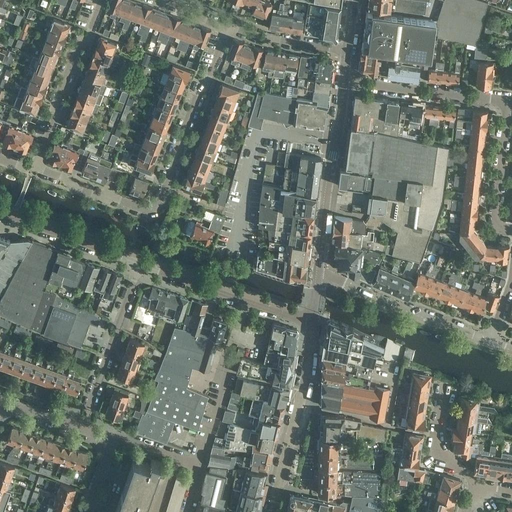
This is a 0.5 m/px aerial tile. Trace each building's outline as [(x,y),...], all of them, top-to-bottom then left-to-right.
[(109,0),(107,8),(112,10),(110,16),(115,18),(117,12),(121,0),(109,0)] [(121,0),(117,12),(122,14),(119,20),(124,22),(132,0),(121,0)] [(132,0),(124,22),(122,27),(122,29),(123,30),(124,28),(127,29),(131,17),(136,19),(142,4),(132,0)] [(261,0),(256,0),(254,7),(252,13),(266,18),(271,4),(261,0)] [(442,0),(436,21),(366,11),(361,48),(395,52),(430,57),(433,36),(443,38),(448,39),(464,42),(467,43),(466,47),(475,49),(475,47),(476,47),(476,45),(482,23),(487,2),(482,0),(481,0),(442,0)] [(367,0),(367,5),(422,13),(423,0),(367,0)] [(271,12),(268,27),(279,29),(284,4),(283,4),(283,3),(280,2),(279,9),(278,9),(277,13),(271,12)] [(309,2),(307,14),(339,18),(341,7),(309,2)] [(142,4),(136,19),(141,21),(137,33),(141,34),(152,7),(142,4)] [(284,4),(279,29),(290,31),(293,16),(287,15),(288,11),(287,11),(288,5),(284,4)] [(152,7),(141,34),(142,34),(140,39),(145,41),(151,25),(155,26),(161,11),(152,7)] [(161,11),(155,26),(161,28),(157,40),(161,42),(171,15),(161,11)] [(293,16),(290,31),(301,34),(306,12),(302,11),(301,18),(293,16)] [(307,14),(305,25),(318,27),(337,30),(339,18),(307,14)] [(181,18),(171,15),(161,42),(166,44),(170,32),(175,34),(181,18)] [(54,18),(49,28),(65,35),(69,24),(54,18)] [(181,18),(175,34),(181,36),(176,48),(180,49),(190,22),(181,18)] [(25,20),(22,29),(21,29),(27,31),(30,22),(25,20)] [(190,22),(180,49),(185,51),(190,39),(195,41),(200,26),(190,22)] [(305,25),(303,34),(315,35),(314,36),(334,39),(336,37),(337,30),(318,27),(305,25)] [(200,26),(195,41),(192,48),(197,49),(200,43),(205,45),(211,30),(200,26)] [(49,28),(46,39),(62,45),(66,35),(65,35),(49,28)] [(21,29),(22,29),(21,29),(18,37),(25,39),(27,31),(21,29)] [(101,36),(96,46),(112,53),(116,42),(101,36)] [(233,38),(227,53),(233,56),(230,63),(235,64),(238,57),(244,42),(233,38)] [(42,48),(58,55),(59,55),(62,45),(46,39),(42,48)] [(244,42),(238,57),(243,59),(240,66),(244,68),(253,45),(244,42)] [(253,45),(244,68),(249,70),(252,63),(257,65),(263,49),(253,45)] [(96,46),(93,56),(108,62),(112,53),(96,46)] [(487,48),(476,47),(475,47),(475,49),(474,57),(486,59),(487,48)] [(42,48),(38,58),(54,65),(58,55),(42,48)] [(265,50),(263,65),(262,69),(268,70),(268,75),(272,76),(273,75),(273,74),(276,51),(265,50)] [(361,50),(359,61),(388,65),(389,54),(361,50)] [(273,75),(277,75),(279,67),(285,68),(287,53),(276,51),(273,74),(273,75)] [(393,65),(391,76),(395,76),(395,75),(401,76),(402,76),(411,77),(417,78),(419,66),(420,58),(428,59),(430,60),(430,57),(395,52),(393,65)] [(287,53),(285,68),(290,69),(290,74),(295,75),(298,55),(287,53)] [(331,80),(333,63),(332,60),(301,55),(297,75),(298,75),(298,76),(331,80)] [(93,56),(89,66),(105,72),(108,62),(93,56)] [(145,56),(142,64),(147,66),(151,58),(145,56)] [(54,65),(38,58),(34,68),(50,74),(54,65)] [(428,59),(420,58),(419,66),(427,67),(428,59)] [(137,62),(133,60),(129,70),(134,71),(137,62)] [(388,65),(359,61),(358,68),(361,72),(391,76),(393,65),(388,65)] [(493,63),(478,61),(476,74),(492,75),(493,63)] [(429,70),(428,80),(428,81),(437,82),(440,62),(436,62),(435,70),(429,70)] [(440,62),(437,82),(447,83),(449,72),(443,71),(443,69),(444,63),(440,62)] [(147,66),(142,64),(139,71),(146,74),(149,67),(147,66)] [(173,64),(169,74),(186,81),(190,70),(173,64)] [(449,72),(447,83),(458,84),(459,71),(460,64),(456,64),(455,73),(449,72)] [(32,74),(30,78),(46,84),(50,74),(34,68),(30,66),(28,73),(32,74)] [(89,66),(85,76),(101,82),(105,72),(89,66)] [(132,82),(141,85),(145,76),(135,72),(132,82)] [(169,74),(165,84),(182,90),(186,81),(169,74)] [(476,74),(475,85),(475,86),(490,88),(492,75),(476,74)] [(85,76),(81,86),(103,95),(107,85),(101,82),(85,76)] [(330,91),(331,80),(298,76),(297,86),(330,91)] [(30,78),(26,88),(43,94),(47,85),(46,84),(30,78)] [(129,81),(123,79),(119,89),(126,91),(129,81)] [(223,83),(219,93),(236,100),(240,89),(223,83)] [(165,84),(161,94),(178,100),(182,90),(165,84)] [(81,86),(77,96),(99,104),(103,95),(81,86)] [(330,91),(297,86),(293,86),(292,93),(291,97),(294,98),(296,97),(297,97),(297,93),(302,94),(305,92),(313,93),(312,97),(317,98),(317,100),(316,103),(328,105),(330,91)] [(23,98),(38,104),(39,104),(43,94),(26,88),(23,98)] [(122,90),(118,100),(118,101),(124,103),(128,92),(126,92),(122,90)] [(291,97),(292,93),(281,92),(280,95),(264,93),(263,94),(258,93),(248,126),(260,130),(263,118),(288,122),(309,125),(325,127),(328,105),(316,103),(317,100),(310,99),(310,102),(298,99),(298,98),(297,98),(297,97),(296,97),(294,98),(291,97)] [(219,93),(215,104),(232,110),(236,100),(219,93)] [(161,94),(157,105),(174,111),(178,100),(161,94)] [(355,95),(353,111),(373,114),(380,115),(382,99),(355,95)] [(77,96),(74,106),(89,112),(95,114),(99,104),(77,96)] [(126,104),(132,106),(134,99),(128,97),(126,104)] [(23,98),(19,107),(19,108),(35,114),(38,104),(23,98)] [(382,99),(380,115),(380,120),(396,122),(399,101),(382,99)] [(118,101),(118,100),(116,100),(113,108),(121,111),(124,103),(118,101)] [(0,107),(10,111),(12,107),(0,102),(0,107)] [(398,126),(396,135),(401,136),(402,133),(403,127),(404,117),(409,118),(412,103),(402,102),(398,124),(398,126)] [(412,103),(409,118),(415,118),(413,130),(418,131),(422,105),(412,103)] [(126,104),(122,115),(127,116),(131,106),(126,104)] [(215,104),(211,114),(228,121),(232,110),(215,104)] [(157,105),(153,115),(170,121),(174,111),(157,105)] [(424,105),(423,116),(430,116),(429,124),(433,125),(435,106),(424,105)] [(74,106),(70,116),(86,122),(89,112),(74,106)] [(435,106),(433,125),(437,125),(438,117),(444,118),(445,107),(435,106)] [(445,107),(444,118),(450,118),(449,127),(454,127),(456,108),(445,107)] [(118,112),(113,110),(109,120),(114,122),(118,112)] [(472,110),(471,122),(487,123),(488,111),(472,110)] [(351,127),(352,127),(374,130),(396,135),(398,126),(398,124),(396,122),(380,120),(380,115),(373,114),(353,111),(351,127)] [(211,114),(207,124),(224,130),(228,121),(211,114)] [(153,115),(149,125),(166,132),(170,121),(153,115)] [(70,116),(66,126),(82,132),(86,122),(70,116)] [(461,133),(470,134),(485,135),(487,123),(471,122),(466,121),(466,128),(462,128),(463,120),(457,120),(455,132),(461,133)] [(5,121),(3,129),(7,130),(3,142),(14,146),(21,127),(16,125),(15,128),(9,125),(10,123),(5,121)] [(207,124),(203,134),(220,141),(224,130),(207,124)] [(149,125),(146,135),(162,141),(166,132),(149,125)] [(21,127),(14,146),(25,151),(32,134),(26,132),(27,129),(21,127)] [(433,229),(442,201),(448,147),(401,136),(396,135),(374,130),(352,127),(346,166),(372,170),(372,172),(375,172),(371,206),(380,208),(379,217),(380,218),(396,229),(397,231),(391,254),(421,262),(433,229)] [(106,129),(102,139),(106,141),(110,131),(106,129)] [(118,136),(112,133),(108,143),(114,146),(118,136)] [(203,134),(199,144),(216,151),(220,141),(203,134)] [(470,134),(469,146),(484,147),(485,135),(470,134)] [(146,135),(142,145),(159,152),(162,141),(146,135)] [(89,137),(84,150),(90,152),(95,139),(89,137)] [(55,142),(48,160),(59,164),(67,144),(62,142),(61,145),(55,142)] [(142,145),(135,143),(134,147),(140,149),(138,155),(155,162),(159,152),(142,145)] [(67,144),(59,164),(71,168),(73,163),(78,165),(84,151),(83,151),(84,149),(80,147),(78,148),(77,151),(71,148),(72,146),(67,144)] [(199,144),(195,154),(212,161),(216,151),(199,144)] [(484,147),(469,146),(465,145),(463,156),(468,157),(467,158),(483,159),(484,147)] [(231,150),(229,155),(236,158),(238,153),(231,150)] [(279,151),(277,160),(284,161),(285,152),(279,151)] [(284,167),(286,167),(319,172),(321,157),(286,153),(284,167)] [(195,154),(191,165),(208,171),(212,161),(195,154)] [(229,155),(226,154),(225,159),(235,163),(236,158),(229,155)] [(155,162),(138,155),(134,165),(151,172),(155,162)] [(81,172),(92,176),(99,160),(88,156),(81,172)] [(99,160),(92,176),(104,181),(111,162),(110,161),(111,161),(101,157),(100,157),(99,160)] [(467,158),(466,170),(482,172),(483,159),(467,158)] [(191,165),(188,174),(205,181),(208,171),(191,165)] [(112,166),(108,176),(107,179),(113,181),(117,169),(112,166)] [(372,170),(346,166),(346,169),(341,168),(338,185),(370,189),(371,178),(367,177),(366,174),(372,175),(372,172),(372,170)] [(286,167),(283,187),(316,194),(319,172),(286,167)] [(117,169),(113,181),(118,183),(123,171),(117,169)] [(450,180),(480,184),(482,172),(466,170),(466,176),(455,175),(454,179),(451,179),(451,180),(450,180)] [(133,182),(129,190),(134,192),(133,194),(141,197),(147,180),(132,175),(130,174),(128,180),(133,182)] [(188,174),(184,185),(201,191),(203,185),(213,188),(214,184),(205,181),(188,174)] [(450,180),(450,184),(465,186),(464,194),(479,196),(480,184),(450,180)] [(285,188),(262,183),(259,203),(258,226),(267,227),(268,227),(311,235),(316,196),(294,192),(285,190),(285,188)] [(221,187),(217,203),(224,206),(229,190),(225,189),(225,188),(221,187)] [(463,205),(462,206),(478,208),(479,196),(464,194),(463,205)] [(447,203),(447,208),(462,210),(461,218),(475,219),(477,219),(478,208),(462,206),(451,205),(451,204),(447,203)] [(380,208),(371,206),(369,216),(379,217),(380,208)] [(186,233),(191,234),(191,235),(201,239),(209,242),(213,230),(218,232),(224,217),(206,210),(203,216),(212,220),(209,228),(195,223),(195,224),(190,222),(188,223),(185,230),(186,233)] [(362,219),(335,216),(333,228),(364,232),(366,224),(362,219)] [(475,219),(461,218),(459,238),(473,230),(474,225),(475,219)] [(269,238),(269,239),(309,246),(311,235),(268,227),(268,238),(269,238)] [(364,232),(333,228),(331,242),(336,242),(350,245),(364,246),(383,252),(384,252),(386,244),(373,240),(373,230),(367,229),(367,233),(364,233),(364,232)] [(473,230),(459,238),(467,248),(480,238),(473,230)] [(0,257),(10,240),(8,239),(8,238),(0,235),(0,257)] [(11,240),(10,240),(0,257),(0,293),(3,295),(33,240),(32,240),(29,238),(11,240)] [(480,238),(467,248),(475,258),(486,246),(480,238)] [(269,239),(268,246),(278,247),(277,254),(307,262),(309,246),(269,239)] [(0,299),(0,311),(30,326),(58,250),(33,240),(3,295),(0,299)] [(350,245),(336,242),(335,255),(339,255),(361,258),(363,258),(367,259),(372,262),(375,264),(376,261),(379,262),(383,252),(364,246),(350,245)] [(498,245),(498,247),(496,260),(508,261),(510,246),(498,245)] [(486,246),(475,258),(480,258),(479,262),(482,262),(483,259),(496,260),(498,247),(486,246)] [(453,259),(453,257),(459,259),(462,252),(452,249),(449,256),(449,257),(453,259)] [(58,250),(30,326),(42,332),(57,290),(56,290),(69,254),(58,250)] [(307,262),(277,254),(257,251),(257,255),(255,266),(305,280),(307,262)] [(56,290),(57,290),(71,296),(75,286),(84,260),(75,257),(76,256),(69,253),(69,254),(56,290)] [(430,277),(425,292),(429,294),(429,293),(436,295),(442,281),(434,278),(438,268),(436,267),(437,264),(439,265),(442,255),(438,254),(434,263),(433,266),(434,266),(432,272),(431,272),(429,276),(430,277)] [(363,258),(361,258),(339,255),(338,267),(350,269),(350,272),(370,282),(375,269),(367,265),(362,265),(363,258)] [(84,260),(75,286),(78,288),(80,283),(92,288),(100,266),(84,260)] [(391,269),(380,264),(373,283),(383,287),(391,269)] [(102,267),(94,289),(101,292),(99,297),(101,297),(112,271),(102,267)] [(402,273),(391,269),(383,287),(395,292),(402,273)] [(101,297),(101,299),(105,301),(106,297),(112,299),(121,274),(112,271),(101,297)] [(429,276),(419,272),(413,287),(420,289),(420,290),(425,292),(430,277),(429,276)] [(442,281),(436,295),(443,298),(442,299),(447,300),(457,274),(451,272),(447,283),(442,281)] [(415,278),(402,273),(395,292),(407,297),(415,278)] [(457,274),(447,300),(451,302),(452,301),(458,304),(464,289),(457,286),(461,276),(457,274)] [(484,305),(486,297),(480,295),(483,284),(479,283),(477,289),(475,293),(469,309),(474,310),(474,309),(481,312),(484,305)] [(163,314),(171,292),(153,286),(149,297),(153,298),(152,302),(150,301),(147,309),(163,314)] [(464,289),(458,304),(465,306),(464,307),(469,309),(475,293),(464,289)] [(500,295),(489,291),(486,297),(484,305),(495,309),(500,295)] [(183,296),(171,292),(163,314),(173,318),(174,315),(182,318),(188,299),(186,297),(183,296)] [(57,294),(53,303),(42,332),(81,346),(88,326),(85,325),(86,321),(97,325),(97,326),(100,316),(57,294)] [(173,331),(168,345),(213,358),(215,348),(217,345),(218,341),(212,339),(213,336),(209,334),(210,329),(201,325),(208,304),(199,301),(199,302),(192,300),(188,312),(193,313),(192,316),(187,314),(182,327),(175,326),(173,331)] [(3,318),(1,325),(8,328),(11,322),(3,318)] [(210,329),(209,334),(213,336),(212,339),(218,341),(220,342),(225,322),(214,318),(211,328),(210,329)] [(328,321),(324,343),(361,350),(383,357),(386,348),(352,333),(353,329),(330,319),(328,321)] [(156,327),(141,321),(139,327),(154,334),(156,327)] [(285,325),(273,322),(270,332),(271,332),(267,349),(279,351),(285,325)] [(24,328),(16,325),(13,331),(21,335),(24,328)] [(285,325),(279,351),(295,353),(298,331),(296,328),(285,325)] [(154,334),(139,327),(137,334),(151,341),(154,334)] [(24,328),(21,335),(28,338),(31,332),(24,328)] [(44,337),(36,334),(34,341),(42,344),(44,337)] [(44,337),(42,344),(50,346),(52,340),(44,337)] [(131,337),(126,350),(140,355),(143,356),(145,350),(143,349),(145,342),(131,337)] [(66,345),(58,342),(55,348),(63,351),(66,345)] [(324,343),(322,355),(346,360),(373,368),(376,357),(358,351),(324,343)] [(66,345),(63,351),(71,354),(74,348),(66,345)] [(165,354),(163,359),(192,367),(209,371),(213,358),(168,345),(165,354)] [(0,358),(0,365),(8,369),(14,354),(9,352),(10,349),(4,346),(3,350),(0,358)] [(77,349),(74,356),(83,359),(85,351),(77,349)] [(293,366),(295,357),(295,353),(279,351),(267,349),(264,362),(241,356),(236,372),(289,384),(292,371),(291,370),(292,366),(293,366)] [(8,369),(19,373),(25,358),(20,356),(21,352),(15,350),(14,354),(8,369)] [(126,350),(122,362),(136,367),(138,368),(140,362),(143,362),(145,357),(140,356),(140,355),(126,350)] [(19,373),(30,377),(35,362),(30,360),(32,356),(26,354),(19,373)] [(373,368),(346,360),(322,355),(322,366),(329,366),(329,368),(336,369),(336,370),(363,376),(371,378),(373,368)] [(30,377),(41,381),(46,365),(41,364),(42,360),(37,358),(35,362),(30,377)] [(163,359),(158,368),(189,377),(192,367),(163,359)] [(41,381),(52,385),(57,369),(52,368),(53,364),(47,362),(46,365),(41,381)] [(122,362),(117,375),(124,378),(124,377),(134,380),(136,374),(133,373),(136,367),(122,362)] [(52,385),(62,388),(63,387),(68,373),(67,373),(62,371),(64,368),(58,366),(57,369),(52,385)] [(329,366),(322,366),(321,378),(361,386),(368,387),(370,378),(363,376),(336,370),(336,369),(329,368),(329,366)] [(158,368),(155,374),(154,377),(158,379),(171,385),(167,395),(194,407),(201,393),(186,386),(189,377),(158,368)] [(77,392),(79,386),(81,380),(73,377),(74,373),(68,371),(67,373),(68,373),(63,387),(77,392)] [(152,392),(153,392),(158,379),(154,377),(155,374),(153,373),(150,381),(146,386),(152,391),(152,392)] [(413,373),(411,384),(429,387),(430,376),(413,373)] [(259,382),(237,376),(234,391),(253,395),(284,403),(289,386),(269,381),(259,382)] [(375,388),(368,387),(361,386),(321,378),(321,404),(370,413),(369,416),(384,419),(390,388),(375,385),(375,388)] [(151,399),(146,411),(173,420),(197,429),(208,396),(201,393),(194,407),(167,395),(171,385),(158,379),(153,392),(150,399),(151,399)] [(411,384),(409,394),(427,397),(428,393),(429,392),(429,389),(428,388),(429,387),(411,384)] [(110,402),(125,407),(126,407),(129,401),(127,401),(129,394),(114,389),(110,402)] [(232,392),(230,397),(240,400),(242,395),(232,392)] [(409,394),(407,405),(425,408),(426,403),(427,403),(428,399),(427,398),(427,397),(409,394)] [(284,403),(253,395),(249,412),(255,413),(280,420),(284,403)] [(462,395),(460,407),(478,409),(493,411),(497,412),(494,407),(478,405),(479,398),(462,395)] [(230,397),(228,402),(239,405),(240,400),(230,397)] [(141,406),(139,411),(139,412),(142,413),(145,414),(146,411),(151,399),(150,399),(150,400),(141,399),(141,406)] [(125,407),(110,402),(105,414),(122,420),(124,413),(123,412),(125,407)] [(239,405),(228,402),(227,407),(237,410),(239,405)] [(407,405),(406,416),(424,419),(424,414),(425,413),(426,410),(425,409),(425,408),(407,405)] [(459,408),(458,411),(459,413),(458,418),(481,421),(491,423),(492,422),(488,418),(476,416),(478,409),(460,407),(459,408)] [(135,409),(133,415),(140,418),(142,413),(139,412),(139,411),(135,409)] [(225,410),(223,415),(234,418),(235,412),(225,410)] [(140,418),(135,432),(166,443),(173,420),(146,411),(145,414),(142,413),(140,418)] [(255,413),(253,423),(256,423),(254,429),(277,434),(281,420),(280,420),(255,413)] [(319,438),(342,438),(356,439),(356,436),(386,439),(387,427),(360,422),(361,419),(344,416),(344,414),(320,413),(319,438)] [(406,416),(407,416),(406,427),(423,430),(424,426),(426,424),(426,421),(425,420),(425,419),(423,419),(424,419),(406,416)] [(453,428),(470,431),(480,432),(481,421),(458,418),(457,419),(457,422),(458,424),(457,428),(453,428)] [(216,435),(212,447),(221,447),(222,443),(224,444),(223,448),(225,448),(246,450),(246,443),(253,444),(274,446),(277,434),(254,429),(230,423),(226,438),(216,435)] [(12,425),(6,440),(14,443),(12,447),(16,449),(23,429),(12,425)] [(452,430),(451,433),(452,434),(452,439),(455,440),(478,444),(478,443),(479,439),(469,437),(470,431),(453,428),(453,429),(452,430)] [(23,429),(16,449),(20,450),(21,446),(28,448),(34,433),(23,429)] [(405,432),(403,443),(422,446),(423,441),(422,440),(423,435),(405,432)] [(34,433),(28,448),(35,451),(33,455),(38,457),(39,452),(45,437),(34,433)] [(45,437),(39,452),(46,455),(45,459),(48,460),(55,441),(45,437)] [(319,438),(319,452),(346,452),(346,448),(349,448),(350,439),(342,439),(342,438),(319,438)] [(455,440),(454,448),(456,451),(462,452),(462,455),(470,456),(471,452),(477,453),(478,444),(455,440)] [(55,441),(48,460),(52,462),(53,458),(61,460),(66,445),(55,441)] [(391,447),(391,452),(401,454),(419,456),(420,452),(421,451),(422,446),(403,443),(402,449),(391,447)] [(474,468),(474,471),(480,472),(481,473),(484,474),(485,473),(486,473),(489,456),(489,451),(482,450),(483,444),(478,443),(478,444),(477,453),(474,468)] [(247,455),(245,465),(249,465),(268,470),(271,460),(274,449),(274,446),(253,444),(252,456),(247,455)] [(66,445),(61,460),(68,463),(66,467),(70,468),(77,449),(66,445)] [(489,456),(486,473),(491,474),(492,475),(496,476),(497,475),(498,475),(501,458),(494,456),(495,446),(490,445),(489,451),(489,456)] [(212,447),(211,452),(223,455),(225,448),(223,448),(221,447),(212,447)] [(77,449),(70,468),(73,469),(75,465),(82,468),(88,453),(77,449)] [(223,455),(211,452),(207,466),(210,466),(228,468),(232,468),(233,462),(230,461),(231,456),(223,455)] [(382,453),(346,452),(319,452),(319,465),(382,467),(382,453)] [(501,458),(498,475),(500,476),(500,477),(503,477),(505,476),(510,477),(511,462),(511,453),(501,452),(501,458)] [(400,462),(397,477),(399,478),(399,483),(406,484),(407,479),(422,482),(425,469),(417,468),(418,464),(419,463),(420,459),(419,458),(419,456),(401,454),(400,462)] [(133,458),(113,511),(140,511),(144,501),(145,502),(145,501),(144,501),(150,484),(151,485),(151,484),(150,483),(153,476),(154,476),(157,467),(156,466),(157,464),(155,463),(156,461),(159,462),(160,462),(153,459),(151,465),(133,458)] [(0,461),(0,471),(11,476),(12,476),(14,470),(18,472),(20,468),(16,466),(1,460),(0,461)] [(226,476),(228,468),(210,466),(209,471),(206,470),(201,491),(203,492),(201,502),(209,504),(225,508),(226,508),(228,497),(231,477),(226,476)] [(235,476),(233,486),(262,494),(268,473),(257,470),(233,468),(232,475),(235,476)] [(319,469),(318,481),(377,483),(381,483),(382,471),(356,470),(319,469)] [(0,471),(0,483),(12,487),(12,485),(9,483),(11,476),(0,471)] [(177,474),(176,478),(188,481),(189,476),(178,472),(177,474)] [(437,481),(435,485),(440,486),(457,491),(458,486),(459,485),(460,482),(460,480),(460,479),(441,473),(439,481),(437,481)] [(176,478),(174,484),(186,487),(188,481),(176,478)] [(59,487),(57,492),(72,498),(76,488),(56,481),(55,485),(59,487)] [(318,481),(318,493),(337,494),(352,495),(383,496),(383,487),(377,487),(377,483),(318,481)] [(0,483),(0,494),(8,497),(12,487),(0,483)] [(174,484),(172,490),(184,493),(186,487),(174,484)] [(257,511),(262,494),(233,486),(229,507),(249,511),(257,511)] [(428,491),(426,495),(431,496),(436,498),(436,497),(453,502),(455,498),(456,497),(457,493),(456,492),(457,491),(440,486),(438,493),(428,491)] [(172,490),(171,496),(182,499),(184,493),(172,490)] [(51,498),(49,501),(69,508),(72,498),(57,492),(55,499),(51,498)] [(294,494),(290,497),(288,506),(308,511),(344,511),(346,506),(339,504),(328,502),(327,503),(316,500),(294,494)] [(339,504),(346,506),(344,511),(382,511),(383,496),(352,495),(350,503),(343,501),(339,504)] [(171,496),(169,501),(180,505),(182,499),(171,496)] [(431,496),(428,507),(434,509),(443,511),(451,511),(452,509),(453,509),(454,505),(454,504),(454,503),(453,502),(436,497),(436,498),(431,496)] [(49,501),(46,511),(48,511),(67,511),(69,508),(49,501)] [(169,501),(167,507),(179,511),(180,505),(169,501)] [(225,508),(198,501),(195,511),(239,511),(237,511),(236,511),(225,509),(225,508)]
